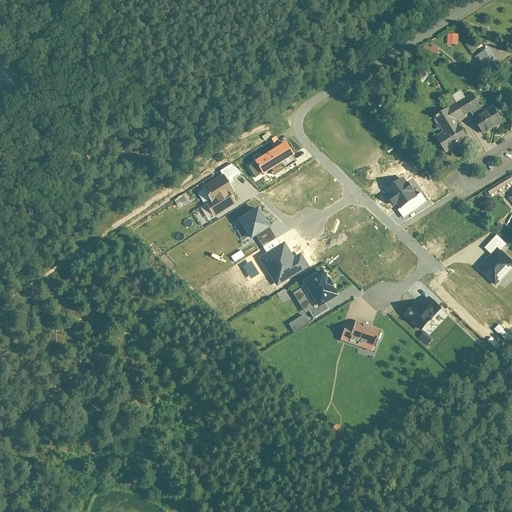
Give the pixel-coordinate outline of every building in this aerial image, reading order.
[(492,50),(486,45),(472,55),(480,69),(485,62),(495,72),(501,66),(492,58),(492,50)] [(472,96),(471,97),(430,122),(441,140),(435,143),(443,156),(466,143),(459,131),(453,135),(450,130),(469,119),(480,137),(502,124),(495,112),(485,117),(472,96)] [(274,176),(297,163),(285,145),(248,168),(255,179),(270,169),(274,176)] [(207,221),(234,204),(229,195),(232,192),(223,178),(196,194),(204,206),(199,208),(207,221)] [(388,190),(401,209),(416,198),(411,192),(413,191),(408,185),(407,186),(403,180),(388,190)] [(251,239),(268,228),(257,210),(240,221),(251,239)] [(292,261),(283,246),(261,260),(277,285),(306,267),(300,256),(292,261)] [(496,285),(511,267),(511,263),(498,250),(479,269),(496,285)] [(302,283),(318,310),(338,298),(322,271),(302,283)] [(430,319),(440,309),(429,298),(419,308),(416,305),(406,315),(422,331),(432,320),(430,319)] [(304,316),(288,326),(294,335),(309,325),(304,316)] [(339,342),(373,354),(381,332),(374,330),(356,323),(354,329),(345,326),(339,342)]
